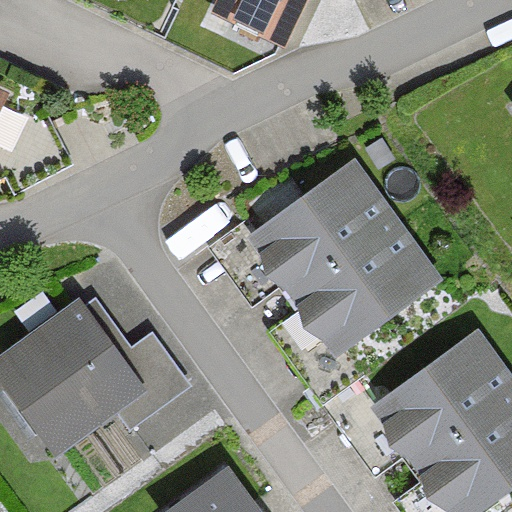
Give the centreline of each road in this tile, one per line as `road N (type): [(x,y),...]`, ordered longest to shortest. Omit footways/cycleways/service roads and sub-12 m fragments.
road 1 (residential): [(93,188),(325,511)]
road 2 (residential): [(229,112),(498,0)]
road 3 (residential): [(0,31),(119,61),(229,112)]
road 4 (residential): [(93,188),(229,112)]
